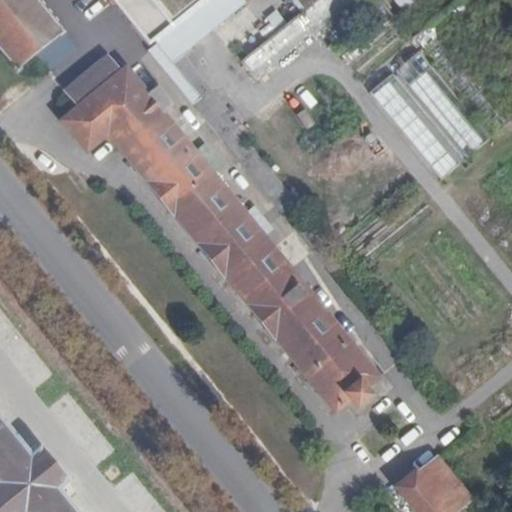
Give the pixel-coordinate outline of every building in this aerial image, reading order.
[(0,0),(0,50),(19,73),(66,34),(63,30),(37,0),(0,0)] [(109,0),(148,48),(157,42),(209,0),(109,0)] [(245,3),(242,0),(209,0),(157,42),(173,64),(184,53),(245,3)] [(321,0),(305,14),(234,70),(250,88),(315,36),(356,0),(321,0)] [(321,0),(292,0),(305,14),(321,0)] [(381,6),(375,0),(356,0),(315,36),(325,50),(381,6)] [(391,0),(404,14),(420,0),(391,0)] [(461,11),(511,73),(511,50),(473,1),(461,11)] [(416,49),(461,11),(454,2),(409,40),(416,49)] [(458,157),(511,115),(511,73),(461,11),(416,49),(389,70),(458,157)] [(173,64),(157,42),(150,48),(148,48),(400,362),(410,353),(353,283),(228,128),(220,121),(200,97),(173,64)] [(211,88),(184,53),(173,64),(200,97),(211,88)] [(263,325),(334,416),(349,405),(352,409),(371,396),(367,389),(379,379),(164,115),(172,107),(159,90),(149,96),(126,68),(119,73),(108,58),(63,95),(75,111),(61,124),(88,156),(111,140),(263,325)] [(432,177),(458,157),(389,70),(362,91),(361,92),(432,177)] [(0,422),(0,511),(70,511),(54,490),(61,482),(36,452),(28,458),(0,422)] [(457,511),(471,501),(437,459),(394,487),(415,511),(457,511)] [(511,460),(503,469),(511,480),(511,479),(511,460)] [(511,480),(503,469),(497,474),(506,485),(511,480)]
